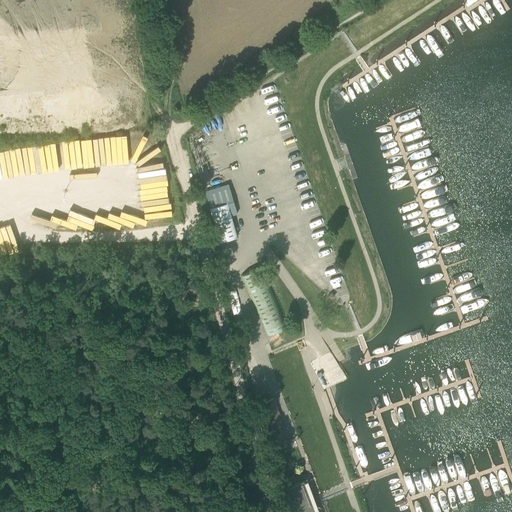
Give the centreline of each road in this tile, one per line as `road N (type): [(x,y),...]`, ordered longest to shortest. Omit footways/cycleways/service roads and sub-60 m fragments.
road 1 (track): [(174,136),(380,0)]
road 2 (track): [(0,388),(69,239)]
